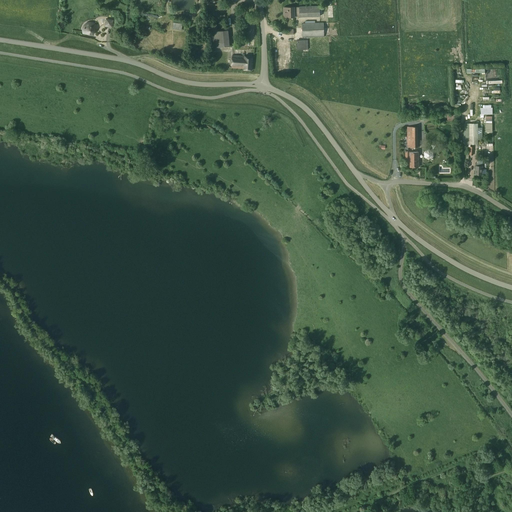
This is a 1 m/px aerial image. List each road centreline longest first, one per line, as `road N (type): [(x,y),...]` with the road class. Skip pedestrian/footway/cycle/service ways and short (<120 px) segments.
road 1 (unclassified): [(264,86),(202,84),(122,59),(0,40)]
road 2 (unclassified): [(511,416),(402,282),(403,241),(393,218)]
road 3 (unclassified): [(511,287),(465,269),(393,218)]
road 4 (unclassified): [(357,174),(310,111),(264,86)]
road 5 (unclassified): [(511,213),(461,185),(388,182)]
